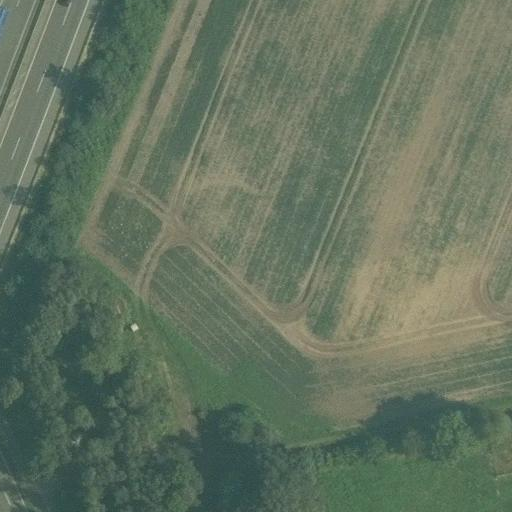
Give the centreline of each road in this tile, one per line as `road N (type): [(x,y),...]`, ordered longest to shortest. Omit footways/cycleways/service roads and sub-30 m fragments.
road 1 (track): [(511,408),(39,485)]
road 2 (motorway): [(0,196),(74,0)]
